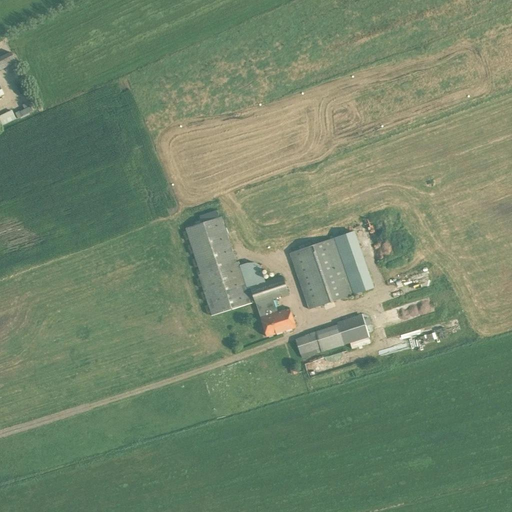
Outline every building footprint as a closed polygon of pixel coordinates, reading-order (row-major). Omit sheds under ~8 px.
[(0,70),(15,62),(10,53),(0,57),(0,70)] [(25,103),(17,106),(20,114),(29,110),(25,103)] [(11,122),(8,114),(0,116),(0,123),(1,126),(11,122)] [(221,216),(186,228),(201,274),(198,275),(212,316),(255,301),(256,305),(261,318),(260,318),(267,337),(295,327),(295,328),(296,328),(289,307),(289,308),(277,312),(276,309),(277,309),(273,299),(282,296),(282,297),(289,295),(283,276),(265,282),(260,265),(255,263),(247,263),(240,265),(238,261),(236,262),(221,216)] [(374,287),(354,231),(334,238),(353,294),(354,294),(374,287)] [(334,238),(290,253),(309,309),(353,294),(334,238)] [(365,322),(363,317),(296,339),(302,358),(369,336),(368,332),(372,330),(369,321),(365,322)]
